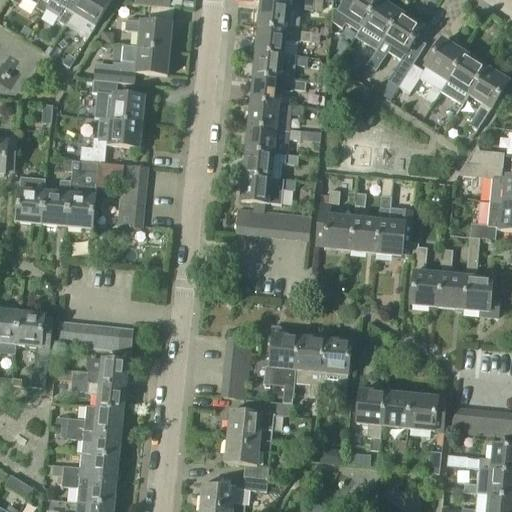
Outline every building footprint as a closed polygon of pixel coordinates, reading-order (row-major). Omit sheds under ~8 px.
[(9,0),(9,2),(19,8),(24,0),(37,8),(36,11),(45,16),(47,13),(53,4),(52,3),(54,0),(9,0)] [(47,13),(59,21),(57,24),(67,29),(68,27),(74,17),(84,0),(54,0),(52,3),(53,4),(47,13)] [(88,43),(112,3),(107,0),(84,0),(74,17),(68,27),(81,34),(79,37),(88,43)] [(134,0),(134,7),(146,8),(146,0),(134,0)] [(146,0),(146,8),(158,9),(158,0),(146,0)] [(169,11),(170,0),(158,0),(158,9),(169,11)] [(291,0),(261,0),(258,30),(286,33),(289,8),(293,8),(292,12),(312,14),(313,13),(320,13),(321,3),(291,0)] [(374,0),(350,0),(348,4),(344,2),(337,13),(333,12),(332,25),(343,32),(346,27),(359,36),(379,3),(374,0)] [(370,35),(384,44),(401,17),(379,3),(359,36),(348,53),(355,57),(363,46),(370,35)] [(140,35),(139,51),(171,54),(173,28),(171,28),(172,13),(134,9),(133,24),(127,24),(126,34),(140,35)] [(403,62),(423,31),(401,17),(384,44),(369,67),(377,71),(384,59),(385,60),(389,55),(401,63),(388,84),(399,90),(413,68),(403,62)] [(311,36),(286,33),(258,30),(256,55),(284,58),(286,43),(310,45),(311,36)] [(109,39),(101,39),(100,47),(108,47),(109,39)] [(442,44),(423,75),(413,68),(399,90),(409,97),(419,81),(433,90),(425,102),(433,107),(441,95),(464,58),(442,44)] [(122,75),(95,72),(94,84),(118,86),(135,88),(136,77),(168,80),(171,54),(139,51),(124,49),(122,75)] [(308,70),(308,61),(284,59),(284,58),(256,55),(253,80),(282,83),(294,84),(296,69),(308,70)] [(64,66),(71,71),(76,62),(69,58),(64,66)] [(455,121),(462,109),(469,99),(486,72),(464,58),(441,95),(455,104),(454,104),(447,116),(455,121)] [(469,130),(477,135),(508,86),(486,72),(469,99),(482,107),(476,118),(477,119),(469,130)] [(306,95),(306,85),(294,84),(282,83),(253,80),(251,105),(279,108),(281,93),(294,94),(294,93),(306,95)] [(94,84),(93,96),(100,97),(97,121),(99,122),(102,122),(112,123),(143,126),(145,100),(117,97),(118,86),(94,84)] [(292,109),(279,108),(251,105),(249,130),(290,134),(291,118),(303,119),(304,110),(292,109)] [(44,108),(42,126),(51,127),(53,109),(44,108)] [(99,122),(97,143),(94,143),(93,152),(82,151),(81,163),(105,165),(106,148),(140,152),(143,126),(112,123),(102,122),(99,122)] [(287,159),(289,143),(301,144),(302,135),(290,134),(249,130),(246,154),(287,159)] [(0,144),(0,177),(5,178),(5,175),(13,175),(17,140),(7,139),(7,145),(0,144)] [(477,149),(466,167),(503,170),(505,157),(479,154),(477,149)] [(299,160),(287,159),(246,154),(244,179),(272,182),(282,183),(284,168),(298,169),(299,160)] [(72,175),(73,165),(62,164),(61,174),(72,175)] [(72,175),(71,186),(70,198),(67,230),(92,233),(96,188),(97,176),(98,168),(73,165),(72,175)] [(466,167),(458,179),(493,183),(491,206),(511,208),(511,181),(502,180),(503,170),(466,167)] [(147,172),(124,169),(123,182),(119,217),(118,229),(142,231),(143,219),(146,185),(147,172)] [(282,207),(283,193),(284,194),(284,192),(296,194),(297,185),(282,183),(272,182),(244,179),(241,203),(282,207)] [(46,184),(21,181),(17,226),(42,228),(45,196),(46,184)] [(60,197),(45,196),(42,228),(67,230),(70,198),(71,186),(61,185),(60,197)] [(331,194),(330,201),(323,200),(318,251),(325,252),(325,253),(351,256),(355,222),(332,220),(333,207),(340,208),(341,195),(331,194)] [(357,197),(356,210),(366,211),(367,198),(357,197)] [(382,199),(381,212),(380,225),(377,258),(403,261),(403,259),(410,260),(414,214),(407,214),(391,212),(393,200),(382,199)] [(511,208),(491,206),(488,229),(472,227),(470,241),(480,242),(496,243),(497,233),(511,234),(511,208)] [(238,212),(236,236),(248,238),(250,214),(238,212)] [(250,214),(248,238),(260,239),(263,215),(250,214)] [(263,215),(260,239),(273,240),(275,216),(263,215)] [(275,216),(273,240),(285,241),(288,218),(275,216)] [(288,218),(285,241),(298,243),(300,219),(288,218)] [(310,244),(313,220),(300,219),(298,243),(310,244)] [(355,222),(351,256),(377,258),(380,225),(355,222)] [(470,256),(479,256),(480,242),(470,241),(470,256)] [(429,252),(419,251),(413,308),(439,311),(442,277),(426,276),(429,252)] [(467,280),(452,278),(453,267),(454,254),(444,253),(443,266),(442,277),(439,311),(464,313),(467,280)] [(468,268),(478,269),(479,256),(470,256),(468,268)] [(478,269),(468,268),(467,280),(477,281),(478,269)] [(493,282),(477,281),(467,280),(464,313),(486,315),(485,320),(498,321),(499,302),(491,301),(493,282)] [(15,348),(18,316),(16,312),(0,310),(0,352),(2,352),(6,349),(6,347),(15,348)] [(18,316),(15,348),(39,351),(38,362),(35,362),(34,375),(30,374),(28,389),(45,391),(52,322),(44,321),(44,318),(18,316)] [(60,326),(58,349),(70,350),(72,327),(60,326)] [(72,327),(70,350),(82,351),(84,328),(72,327)] [(84,328),(82,351),(94,353),(96,330),(84,328)] [(96,330),(94,353),(106,354),(109,331),(96,330)] [(296,385),(300,341),(284,339),(285,331),(276,330),(272,334),(271,340),(269,339),(268,348),(273,348),(271,371),(266,370),(264,389),(285,391),(283,407),(293,408),(294,399),(296,385)] [(109,331),(106,354),(118,355),(121,332),(109,331)] [(131,355),(133,333),(131,333),(121,332),(118,355),(131,356),(131,355)] [(227,353),(250,356),(251,344),(228,341),(227,353)] [(300,341),(296,385),(311,387),(309,400),(320,401),(321,388),(326,343),(300,341)] [(326,343),(321,388),(337,390),(335,403),(345,404),(351,346),(326,343)] [(250,356),(227,353),(226,365),(249,367),(250,356)] [(74,374),(73,384),(89,386),(127,389),(129,366),(102,363),(102,364),(89,363),(88,375),(74,374)] [(249,367),(226,365),(225,377),(248,379),(249,367)] [(248,379),(225,377),(223,389),(247,391),(248,379)] [(99,396),(97,411),(125,413),(127,389),(89,386),(73,384),(72,394),(99,396)] [(247,391),(223,389),(222,401),(245,403),(247,391)] [(381,455),(383,430),(387,396),(361,394),(358,427),(369,429),(368,440),(372,441),(371,454),(381,455)] [(408,432),(412,399),(387,396),(383,430),(408,432)] [(443,436),(446,402),(438,401),(412,399),(408,432),(434,435),(443,436)] [(246,416),(231,415),(228,441),(272,446),(275,419),(291,421),(292,408),(268,406),(248,404),(246,416)] [(125,413),(97,411),(87,410),(86,424),(69,422),(68,432),(122,437),(125,413)] [(455,412),(453,435),(465,437),(467,413),(455,412)] [(467,413),(465,437),(477,438),(479,414),(467,413)] [(479,414),(477,438),(489,439),(491,415),(479,414)] [(491,415),(489,439),(501,440),(503,416),(491,415)] [(511,441),(511,417),(503,416),(501,440),(511,441)] [(57,439),(66,440),(67,432),(58,431),(57,439)] [(67,441),(84,443),(82,457),(120,461),(122,437),(68,432),(67,441)] [(244,481),(268,484),(269,472),(257,471),(259,455),(271,456),(272,446),(228,441),(225,468),(246,470),(244,481)] [(407,445),(397,444),(396,456),(406,457),(407,445)] [(449,462),(448,470),(480,473),(511,475),(511,450),(494,449),(493,462),(480,461),(480,463),(468,462),(468,467),(462,466),(463,463),(449,462)] [(333,452),(332,467),(342,468),(343,468),(344,453),(333,452)] [(346,456),(345,468),(346,468),(358,469),(359,457),(346,456)] [(439,477),(441,457),(429,456),(427,476),(433,477),(439,477)] [(80,471),(64,469),(63,479),(80,481),(90,482),(117,485),(120,461),(82,457),(80,471)] [(54,478),(63,479),(64,469),(55,468),(54,478)] [(446,489),(445,495),(490,499),(511,500),(511,475),(480,473),(478,488),(465,487),(465,491),(446,489)] [(80,481),(63,479),(62,489),(79,491),(80,481)] [(235,492),(204,489),(201,511),(244,511),(245,509),(244,509),(245,494),(267,496),(268,484),(244,481),(243,493),(235,492)] [(117,485),(90,482),(88,506),(115,509),(117,485)] [(21,486),(16,496),(26,503),(32,493),(25,488),(21,486)] [(488,511),(511,511),(511,500),(490,499),(488,511)]
